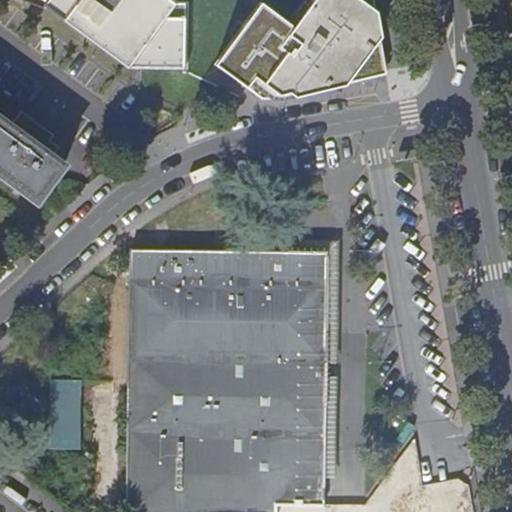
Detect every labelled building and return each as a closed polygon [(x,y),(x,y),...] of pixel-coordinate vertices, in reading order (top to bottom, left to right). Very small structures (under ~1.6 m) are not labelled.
[(185,70),(186,17),(186,3),(175,3),(171,0),(16,0),(44,10),(46,9),(130,70),(185,70)] [(374,9),(372,0),(314,0),(296,24),(262,0),(215,64),(246,87),(261,99),(282,99),(346,84),(386,75),(380,39),(374,9)] [(0,178),(37,205),(66,166),(45,150),(51,142),(42,136),(27,124),(30,120),(14,107),(4,120),(0,117),(0,178)] [(27,124),(42,136),(46,132),(30,120),(27,124)] [(275,511),(276,500),(328,502),(328,253),(131,250),(130,264),(123,264),(124,271),(130,271),(127,511),(275,511)] [(81,380),(52,380),(52,447),(80,447),(81,380)]
